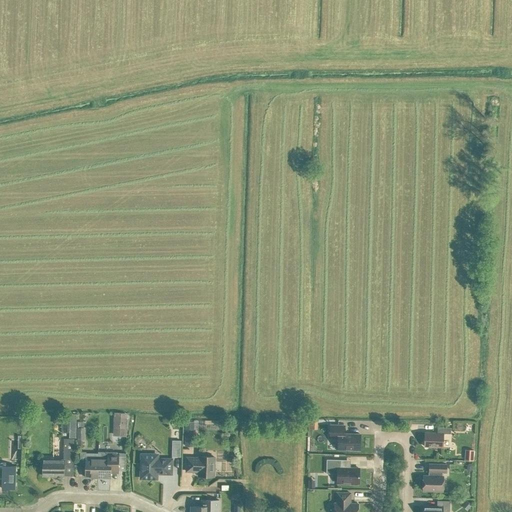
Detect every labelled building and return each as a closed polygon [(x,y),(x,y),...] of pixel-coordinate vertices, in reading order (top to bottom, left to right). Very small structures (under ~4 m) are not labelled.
[(125,417),(114,416),(113,435),(124,436),(125,417)] [(185,430),(198,430),(198,422),(185,421),(185,430)] [(344,425),(330,425),(330,438),(338,438),(337,450),(359,450),(360,434),(344,434),(344,425)] [(437,433),(424,433),(424,446),(442,447),(443,434),(450,434),(451,428),(437,427),(437,433)] [(184,447),(194,447),(194,436),(194,432),(184,432),(184,435),(185,435),(185,436),(184,436),(184,447)] [(64,439),(64,451),(63,460),(43,459),(42,475),(57,476),(56,476),(63,477),(63,476),(73,476),(73,439),(64,439)] [(171,457),(180,457),(181,441),(172,440),(171,457)] [(468,447),(467,458),(477,458),(477,448),(468,447)] [(98,453),(97,453),(86,453),(86,452),(80,452),(80,464),(85,464),(85,477),(97,477),(98,453)] [(116,453),(104,452),(97,452),(97,453),(98,453),(97,477),(110,478),(110,476),(116,476),(116,474),(118,474),(119,453),(116,453)] [(141,454),(140,478),(156,479),(157,473),(171,474),(171,459),(157,459),(157,455),(141,454)] [(187,458),(186,471),(198,472),(198,476),(213,477),(214,457),(199,456),(199,458),(187,458)] [(359,484),(359,468),(341,468),(341,460),(326,459),(326,473),(337,474),(337,483),(351,483),(351,484),(357,485),(357,483),(359,484)] [(429,476),(423,476),(423,491),(442,491),(443,476),(442,476),(442,473),(446,473),(446,464),(429,464),(429,476)] [(0,465),(0,485),(2,486),(2,488),(14,489),(15,466),(0,465)] [(357,511),(358,504),(350,504),(350,493),(337,493),(336,503),(334,503),(333,511),(357,511)] [(200,500),(200,506),(191,506),(190,511),(219,511),(220,500),(200,500)] [(467,510),(472,505),(466,500),(462,506),(467,510)] [(437,507),(422,507),(422,511),(449,511),(449,501),(437,501),(437,507)]
